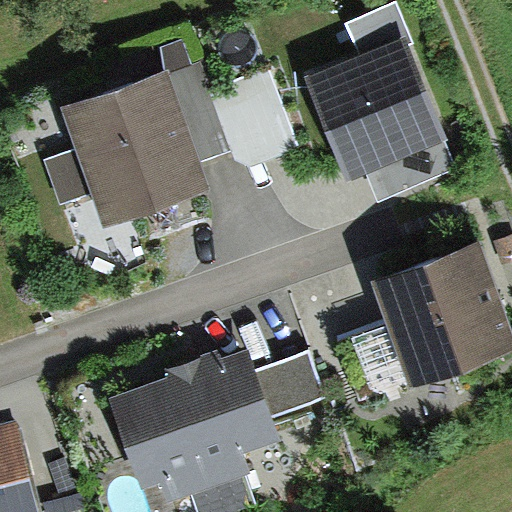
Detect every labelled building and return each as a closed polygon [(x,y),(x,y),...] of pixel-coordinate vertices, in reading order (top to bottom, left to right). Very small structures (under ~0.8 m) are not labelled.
[(359,43),(305,65),(347,167),(449,127),(413,37),(414,37),(399,0),(385,0),(348,15),(359,43)] [(166,65),(72,96),(109,204),(202,173),(166,65)] [(511,314),(482,227),(373,265),(389,313),(338,331),(358,391),(511,338),(511,314)] [(511,230),(496,237),(504,260),(511,257),(511,230)] [(252,339),(110,386),(141,479),(161,472),(169,496),(192,488),(199,511),(219,511),(256,500),(246,471),(254,468),(245,441),(283,429),(276,409),(327,392),(310,343),(259,360),(252,339)] [(44,511),(21,417),(0,422),(0,511),(44,511)]
